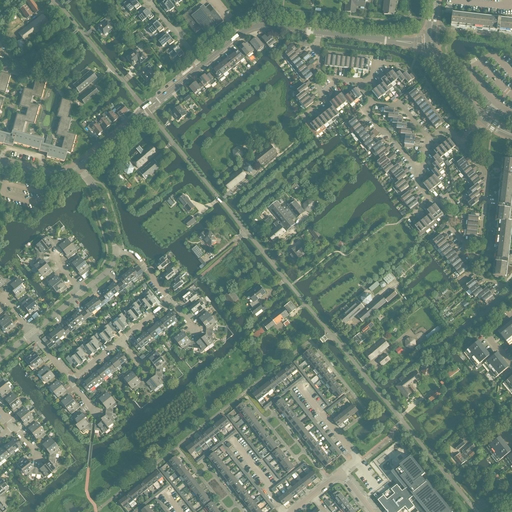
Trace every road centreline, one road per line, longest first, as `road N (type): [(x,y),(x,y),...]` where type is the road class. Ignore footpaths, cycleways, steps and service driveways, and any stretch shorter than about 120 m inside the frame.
road 1 (residential): [(476,511),(145,109)]
road 2 (residential): [(145,109),(55,0)]
road 3 (tertiary): [(318,32),(254,27),(202,65)]
road 4 (residential): [(467,247),(480,239),(487,175),(460,143)]
